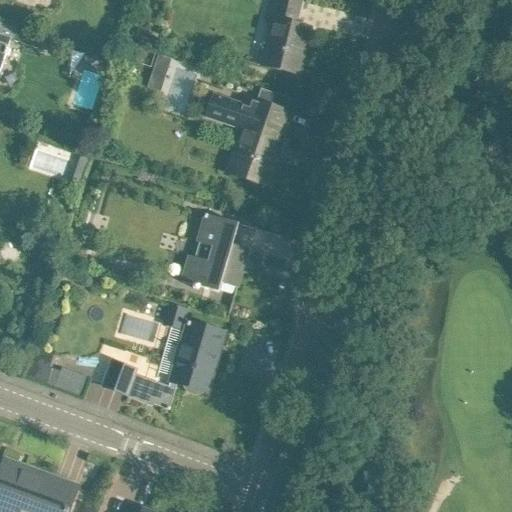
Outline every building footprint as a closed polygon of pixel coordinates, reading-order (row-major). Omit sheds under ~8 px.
[(300,2),(291,0),(272,0),(268,19),(273,20),(261,66),(298,75),(310,28),(294,24),(300,2)] [(17,31),(13,44),(36,51),(37,49),(48,52),(50,45),(39,41),(40,39),(17,31)] [(0,68),(9,39),(0,35),(0,68)] [(165,76),(170,61),(159,57),(153,72),(165,76)] [(239,139),(227,174),(266,187),(275,160),(272,159),(280,136),(283,137),(283,136),(281,135),(288,114),(290,115),(291,114),(247,99),(244,106),(213,95),(205,118),(237,129),(234,137),(239,139)] [(221,284),(237,289),(242,272),(236,270),(241,255),(246,257),(248,250),(232,245),(238,224),(205,215),(197,243),(200,244),(196,258),(189,257),(181,282),(193,286),(192,289),(199,290),(199,288),(218,293),(221,284)] [(162,325),(180,331),(187,310),(168,304),(162,325)] [(224,333),(205,328),(187,323),(170,382),(169,387),(133,374),(134,371),(112,362),(110,368),(103,387),(126,395),(128,398),(150,407),(154,405),(169,411),(177,384),(207,393),(217,357),(213,355),(217,341),(221,342),(224,333)] [(22,375),(46,384),(52,369),(48,368),(52,355),(32,348),(22,375)] [(87,377),(61,368),(60,372),(54,387),(80,396),(87,377)] [(68,511),(71,505),(78,486),(44,474),(42,480),(2,465),(1,468),(0,467),(0,511),(68,511)]
